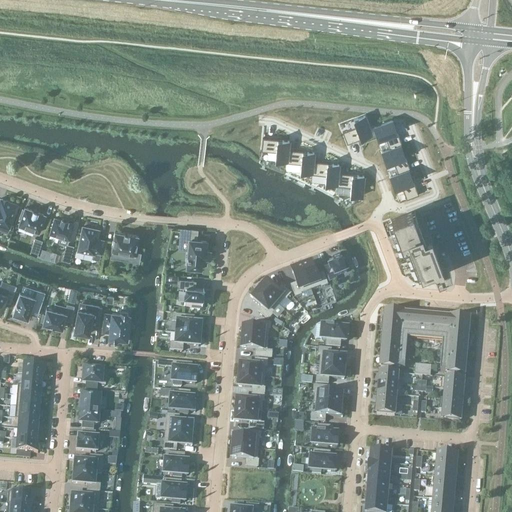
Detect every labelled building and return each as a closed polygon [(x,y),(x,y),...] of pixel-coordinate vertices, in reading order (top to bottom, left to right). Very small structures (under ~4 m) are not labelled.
[(356,127),(343,132),(347,144),(365,137),(372,134),(365,115),(354,119),(356,127)] [(393,120),(374,127),(378,139),(385,136),(390,149),(401,145),(401,146),(403,145),(397,131),(393,120)] [(262,138),(261,151),(276,153),(275,160),(286,161),(287,161),(288,150),(289,141),(278,140),(262,138)] [(390,149),(382,152),(386,163),(393,161),(398,174),(409,170),(411,170),(405,155),(401,146),(401,145),(390,149)] [(286,161),(286,163),(301,164),(300,172),(311,173),(312,173),(313,162),(314,153),(303,152),(303,151),(288,150),(287,161),(286,161)] [(311,173),(311,174),(326,176),(325,183),(336,185),(337,185),(338,173),(339,165),(328,164),(328,163),(313,162),(312,173),(311,173)] [(398,174),(390,177),(394,188),(401,185),(407,199),(419,195),(413,180),(409,170),(398,174)] [(336,185),(336,186),(350,188),(350,195),(362,196),(364,177),(353,175),(338,173),(337,185),(336,185)] [(140,207),(141,194),(135,193),(133,206),(140,207)] [(0,224),(9,227),(17,205),(7,201),(7,200),(6,200),(6,201),(3,199),(3,198),(2,198),(2,199),(0,199),(0,224)] [(32,210),(25,207),(24,209),(22,209),(19,218),(21,219),(18,225),(38,233),(45,215),(37,212),(38,211),(33,210),(32,210)] [(423,277),(435,273),(436,277),(444,274),(443,272),(450,270),(446,260),(440,262),(439,262),(437,263),(427,237),(422,239),(412,212),(391,220),(401,248),(407,246),(417,273),(421,271),(423,277)] [(49,234),(69,240),(73,225),(73,224),(67,222),(67,220),(62,219),(61,218),(61,220),(55,218),(54,218),(54,219),(49,234)] [(98,230),(83,227),(78,250),(93,253),(94,251),(100,253),(103,241),(96,239),(98,230)] [(197,230),(180,229),(179,239),(189,240),(187,266),(200,268),(200,265),(205,265),(206,257),(209,257),(209,250),(205,250),(206,241),(196,240),(197,230)] [(124,233),(124,234),(114,232),(111,252),(129,255),(128,260),(139,262),(140,255),(135,254),(138,236),(129,234),(128,234),(124,234),(124,233)] [(42,240),(35,238),(30,250),(37,253),(42,240)] [(9,239),(7,245),(25,252),(28,246),(9,239)] [(73,246),(66,244),(62,260),(69,261),(73,246)] [(345,265),(347,264),(344,257),(342,257),(340,253),(333,255),(333,257),(329,258),(330,262),(324,264),(329,276),(334,273),(336,277),(348,272),(345,265)] [(328,286),(323,274),(318,276),(313,263),(303,267),(303,266),(302,267),(311,291),(321,287),(322,288),(328,286)] [(311,291),(302,267),(301,267),(300,266),(291,269),(297,284),(291,286),(295,298),(302,295),(301,294),(311,291)] [(195,281),(180,280),(179,287),(185,288),(184,307),(192,308),(192,310),(199,311),(200,309),(202,309),(203,289),(194,288),(195,281)] [(291,294),(282,286),(278,291),(267,282),(260,290),(279,307),(286,299),(287,300),(291,294)] [(0,292),(0,309),(2,310),(5,301),(10,303),(16,286),(9,284),(6,294),(0,292)] [(70,288),(67,301),(74,303),(78,290),(70,288)] [(37,315),(44,293),(36,290),(34,296),(19,292),(12,314),(27,319),(29,313),(37,315)] [(279,307),(260,290),(259,291),(259,292),(257,290),(251,298),(263,308),(259,313),(268,321),(273,316),(272,315),(279,307)] [(105,296),(98,294),(96,303),(103,304),(105,296)] [(67,304),(66,307),(65,312),(46,308),(44,314),(43,314),(41,321),(43,321),(42,323),(62,328),(64,318),(70,320),(74,306),(67,304)] [(87,311),(78,309),(73,331),(78,332),(78,333),(84,334),(84,333),(89,334),(91,318),(99,320),(101,306),(89,304),(87,311)] [(112,315),(105,314),(103,331),(110,331),(109,337),(110,337),(110,339),(116,340),(116,338),(119,338),(119,340),(128,341),(130,329),(127,329),(128,315),(127,315),(128,312),(120,311),(119,314),(112,313),(112,315)] [(404,315),(404,314),(386,312),(381,368),(399,370),(399,369),(405,369),(408,340),(443,343),(441,373),(447,373),(447,374),(465,376),(470,319),(452,318),(452,319),(433,317),(433,316),(423,315),(423,316),(404,315)] [(185,317),(173,315),(172,322),(177,323),(176,334),(200,336),(200,335),(199,335),(200,324),(185,323),(185,317)] [(268,341),(269,330),(270,330),(271,324),(258,322),(258,329),(244,327),(243,338),(243,339),(268,341)] [(346,337),(348,337),(348,329),(343,329),(343,327),(335,326),(335,328),(323,327),(321,340),(326,340),(326,347),(340,348),(341,342),(346,342),(346,337)] [(89,344),(97,345),(98,335),(90,334),(89,344)] [(200,336),(176,334),(175,344),(170,344),(169,351),(182,352),(183,346),(198,347),(199,336),(200,336)] [(272,352),(267,351),(268,341),(243,339),(242,350),(256,351),(255,357),(272,359),(272,352)] [(321,356),(320,366),(345,369),(345,368),(346,357),(331,356),(332,350),(319,349),(318,356),(321,356)] [(265,378),(266,367),(267,368),(268,361),(255,360),(255,366),(241,365),(240,375),(240,376),(265,378)] [(172,369),(173,362),(158,361),(157,368),(172,369)] [(195,384),(196,376),(195,376),(195,371),(191,370),(191,364),(173,362),(171,382),(173,382),(173,386),(181,387),(181,383),(195,384)] [(45,366),(24,365),(23,377),(41,378),(45,366)] [(415,365),(415,375),(414,375),(431,377),(431,367),(415,365)] [(344,380),(345,369),(320,366),(319,377),(317,377),(316,384),(328,385),(329,379),(344,380)] [(83,383),(85,384),(85,390),(97,391),(97,385),(105,385),(106,371),(99,370),(98,370),(96,370),(97,370),(96,370),(94,370),(93,370),(92,370),(92,369),(91,369),(91,370),(83,369),(83,370),(84,370),(84,372),(83,372),(84,372),(83,374),(83,375),(83,377),(83,376),(83,377),(83,383)] [(398,375),(381,373),(380,384),(397,385),(398,375)] [(264,389),(265,378),(240,376),(239,377),(240,377),(239,387),(253,388),(252,395),(265,396),(265,389),(264,389)] [(23,377),(23,386),(22,387),(40,388),(41,378),(23,377)] [(441,390),(446,390),(463,391),(464,381),(442,379),(441,390)] [(380,384),(379,394),(396,396),(401,396),(402,385),(397,385),(380,384)] [(17,396),(39,398),(40,388),(22,387),(23,386),(18,386),(17,396)] [(342,406),(342,395),(328,394),(328,387),(314,386),(313,393),(315,393),(314,404),(316,404),(342,406)] [(97,391),(85,390),(84,396),(82,396),(81,402),(79,402),(79,403),(80,403),(80,404),(79,404),(79,405),(80,405),(79,407),(79,409),(79,410),(80,410),(98,411),(99,397),(96,397),(97,391)] [(446,390),(445,400),(462,401),(463,391),(446,390)] [(190,392),(177,391),(176,398),(170,397),(169,411),(193,413),(193,404),(192,404),(193,399),(189,399),(190,392)] [(396,396),(379,394),(378,404),(396,406),(396,396)] [(262,413),(263,402),(264,402),(265,396),(252,395),(251,401),(238,400),(237,410),(236,410),(236,411),(262,413)] [(16,408),(40,410),(40,403),(39,403),(39,398),(17,396),(16,408)] [(462,401),(445,400),(444,410),(462,412),(462,401)] [(342,407),(342,406),(316,404),(315,414),(311,414),(311,421),(325,423),(326,416),(342,418),(343,408),(341,408),(341,407),(342,407)] [(377,415),(395,416),(396,406),(378,404),(377,415)] [(39,417),(40,410),(16,408),(15,420),(19,420),(37,421),(38,417),(39,417)] [(80,410),(80,412),(80,414),(79,415),(80,415),(80,416),(79,416),(79,417),(80,417),(79,423),(82,424),(81,430),(93,431),(94,425),(97,425),(98,411),(80,410)] [(462,412),(444,410),(443,421),(461,422),(462,412)] [(261,424),(262,413),(236,411),(237,411),(236,422),(250,423),(249,429),(264,431),(264,424),(261,424)] [(179,416),(166,415),(165,433),(191,435),(191,434),(192,424),(178,423),(179,416)] [(19,420),(19,430),(36,431),(37,421),(19,420)] [(317,432),(313,432),(312,445),(338,447),(339,439),(337,439),(338,434),(332,434),(333,427),(318,426),(317,432)] [(36,431),(19,430),(18,440),(36,442),(36,431)] [(78,443),(77,442),(76,451),(96,453),(97,439),(94,439),(95,433),(82,432),(82,438),(78,437),(78,443)] [(258,450),(259,440),(261,440),(261,433),(249,432),(248,438),(232,437),(231,446),(233,447),(233,448),(258,450)] [(191,435),(165,433),(163,451),(176,452),(176,445),(192,447),(192,439),(190,439),(190,436),(191,436),(191,435)] [(38,454),(36,442),(18,440),(17,452),(38,454)] [(258,461),(258,450),(233,448),(233,449),(232,459),(246,460),(246,467),(258,468),(259,461),(258,461)] [(311,457),(310,470),(336,473),(336,464),(335,464),(336,459),(330,459),(330,453),(314,451),(313,457),(311,457)] [(391,464),(392,454),(372,452),(371,463),(391,464)] [(184,455),(166,453),(165,461),(164,461),(163,474),(172,475),(172,478),(181,479),(181,476),(187,476),(188,468),(186,468),(187,463),(183,462),(184,455)] [(458,456),(438,454),(437,466),(457,467),(458,456)] [(89,463),(75,462),(74,473),(95,475),(101,476),(103,458),(90,456),(89,463)] [(390,474),(391,464),(371,463),(370,463),(370,473),(390,474)] [(457,467),(437,466),(436,477),(456,479),(457,467)] [(95,475),(74,473),(73,484),(87,485),(87,491),(99,493),(100,486),(94,485),(95,475)] [(389,485),(390,474),(370,473),(369,473),(370,473),(369,483),(389,485)] [(456,479),(436,477),(435,488),(455,490),(456,479)] [(314,479),(313,499),(327,500),(328,480),(314,479)] [(181,482),(163,480),(163,486),(162,486),(161,500),(172,501),(171,505),(179,505),(180,502),(185,502),(185,494),(184,494),(185,488),(180,488),(181,482)] [(388,495),(389,485),(369,483),(368,493),(388,495)] [(455,490),(435,488),(434,500),(454,501),(455,490)] [(86,498),(79,497),(72,496),(71,508),(98,510),(99,493),(87,491),(86,498)] [(34,495),(8,493),(7,505),(12,506),(12,505),(29,507),(34,495)] [(387,505),(388,495),(368,493),(367,503),(387,505)] [(452,511),(454,501),(434,500),(433,511),(444,511),(452,511)] [(386,511),(387,505),(367,503),(366,511),(386,511)]
